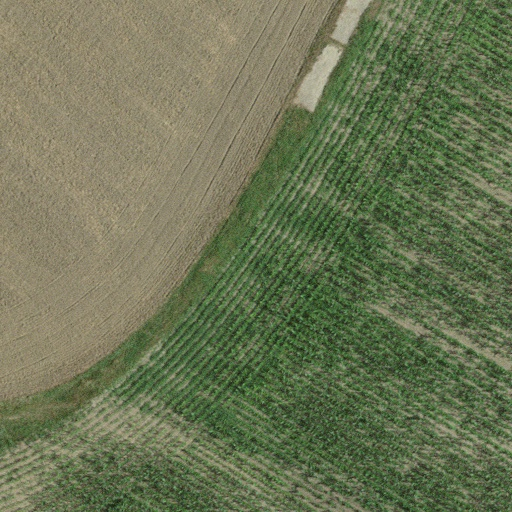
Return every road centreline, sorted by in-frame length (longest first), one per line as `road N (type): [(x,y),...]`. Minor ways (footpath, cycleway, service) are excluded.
road 1 (track): [(99,409),(199,289),(363,0)]
road 2 (track): [(99,409),(362,511)]
